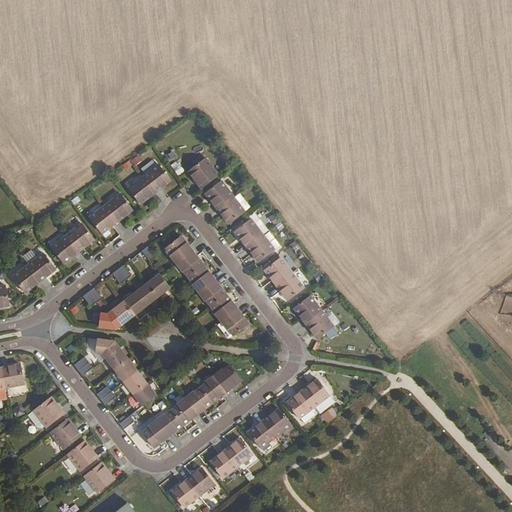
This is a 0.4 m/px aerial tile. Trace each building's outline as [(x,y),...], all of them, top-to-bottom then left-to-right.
[(123,163),(125,168),(140,162),(139,157),(123,163)] [(188,172),(202,189),(219,175),(206,158),(188,172)] [(153,159),(141,169),(144,172),(156,163),(153,159)] [(177,175),(184,171),(177,160),(170,164),(177,175)] [(143,176),(156,192),(171,180),(159,165),(143,176)] [(156,192),(143,176),(128,188),(141,204),(156,192)] [(233,196),(221,181),(205,193),(217,209),(233,196)] [(105,206),(117,222),(132,210),(120,194),(105,206)] [(245,212),(233,196),(217,209),(229,224),(245,212)] [(105,206),(90,218),(102,234),(117,222),(105,206)] [(263,235),(251,220),(235,232),(247,247),(263,235)] [(94,240),(82,224),(67,235),(79,251),(94,240)] [(79,251),(67,235),(51,247),(64,263),(79,251)] [(275,250),(263,235),(247,247),(259,262),(275,250)] [(177,263),(193,251),(181,236),(165,249),(177,263)] [(142,251),(150,262),(156,257),(147,247),(142,251)] [(31,250),(22,255),(27,262),(35,256),(31,250)] [(204,266),(193,251),(177,263),(188,278),(204,266)] [(44,253),(28,265),(40,281),(56,269),(44,253)] [(292,273),(281,258),(265,270),(276,285),(292,273)] [(13,277),(25,293),(40,281),(28,265),(13,277)] [(118,270),(126,280),(131,276),(123,265),(118,270)] [(215,280),(204,266),(188,278),(199,293),(215,280)] [(126,280),(118,270),(112,274),(120,284),(126,280)] [(304,288),(292,273),(276,285),(288,301),(304,288)] [(161,276),(160,274),(148,284),(158,297),(170,287),(161,276)] [(226,295),(215,280),(199,293),(210,307),(226,295)] [(136,293),(146,306),(158,297),(148,284),(136,293)] [(0,307),(9,306),(5,286),(0,286),(0,307)] [(96,303),(102,298),(94,288),(88,292),(96,303)] [(96,303),(88,292),(83,296),(91,307),(96,303)] [(124,302),(134,315),(146,306),(136,293),(124,302)] [(237,309),(226,295),(210,307),(221,322),(237,309)] [(322,311),(310,296),(294,308),(306,324),(322,311)] [(112,311),(122,324),(134,315),(124,302),(112,311)] [(237,309),(221,322),(233,336),(249,324),(237,309)] [(116,329),(122,324),(112,311),(109,314),(101,313),(99,327),(116,329)] [(322,311),(306,324),(318,339),(334,327),(322,311)] [(106,358),(119,348),(114,342),(97,340),(96,353),(103,355),(106,358)] [(106,358),(115,370),(128,360),(119,348),(106,358)] [(85,357),(74,365),(78,371),(89,362),(85,357)] [(128,360),(115,370),(124,382),(137,372),(128,360)] [(89,362),(78,371),(83,376),(93,368),(89,362)] [(229,364),(214,376),(227,392),(242,380),(229,364)] [(21,365),(1,368),(5,388),(24,384),(21,365)] [(137,372),(124,382),(133,394),(147,383),(137,372)] [(227,392),(214,376),(200,387),(212,403),(227,392)] [(302,391),(314,407),(330,395),(317,379),(302,391)] [(133,394),(143,406),(156,396),(147,383),(133,394)] [(97,394),(101,400),(111,392),(107,386),(97,394)] [(212,403),(200,387),(185,398),(198,414),(212,403)] [(314,407),(302,391),(287,403),(299,419),(314,407)] [(116,397),(111,392),(101,400),(105,405),(116,397)] [(64,414),(51,397),(34,410),(47,427),(64,414)] [(185,398),(171,409),(183,425),(198,414),(185,398)] [(328,423),(337,413),(329,407),(321,418),(328,423)] [(171,409),(156,420),(169,437),(183,425),(171,409)] [(264,421),(276,437),(291,425),(279,409),(264,421)] [(130,416),(119,424),(124,430),(134,421),(130,416)] [(81,436),(68,419),(51,432),(64,449),(81,436)] [(156,420),(142,432),(154,448),(169,437),(156,420)] [(276,437),(264,421),(249,432),(261,448),(276,437)] [(241,438),(225,450),(238,466),(253,455),(241,438)] [(98,458),(85,441),(68,454),(81,471),(98,458)] [(238,466),(225,450),(210,462),(222,478),(238,466)] [(259,459),(250,469),(255,473),(264,464),(259,459)] [(115,480),(102,463),(84,476),(98,493),(115,480)] [(202,468),(187,480),(199,496),(215,484),(202,468)] [(187,480),(172,492),(184,508),(199,496),(187,480)] [(46,496),(37,501),(40,507),(49,502),(46,496)] [(114,511),(134,511),(127,502),(114,511)]
